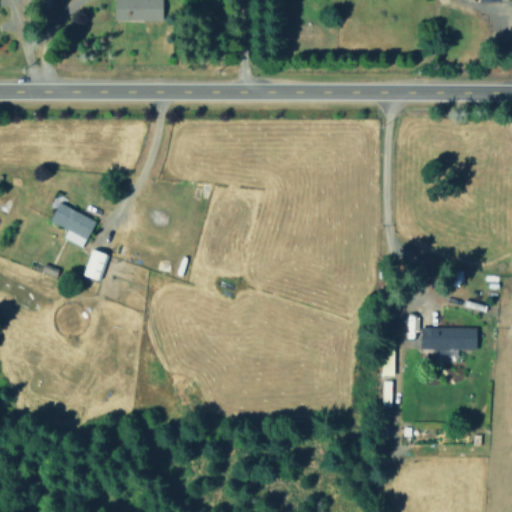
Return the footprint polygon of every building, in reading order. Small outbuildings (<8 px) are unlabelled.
[(161,20),(161,0),(114,0),(114,19),(161,20)] [(94,219),(57,201),(48,220),(66,228),(62,237),(81,246),(94,219)] [(98,278),(105,251),(88,247),(81,275),(98,278)] [(474,348),(475,327),(420,326),(419,347),(437,348),(437,354),(456,355),(456,348),(474,348)] [(379,375),(392,374),(392,347),(379,347),(379,375)]
